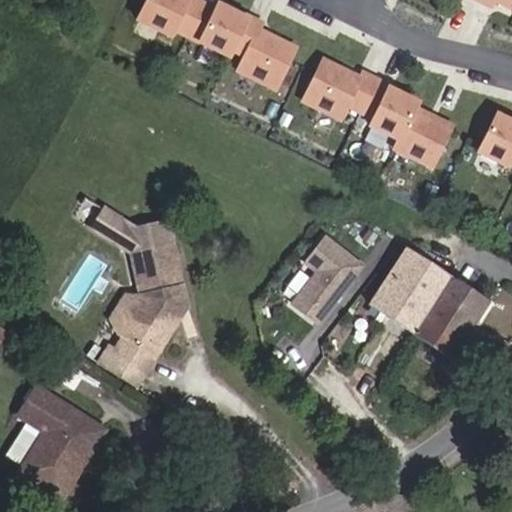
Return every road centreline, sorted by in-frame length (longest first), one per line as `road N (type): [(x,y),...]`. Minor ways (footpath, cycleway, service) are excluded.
road 1 (residential): [(511,378),(381,489),(332,511)]
road 2 (residential): [(511,63),(433,48),(363,16)]
